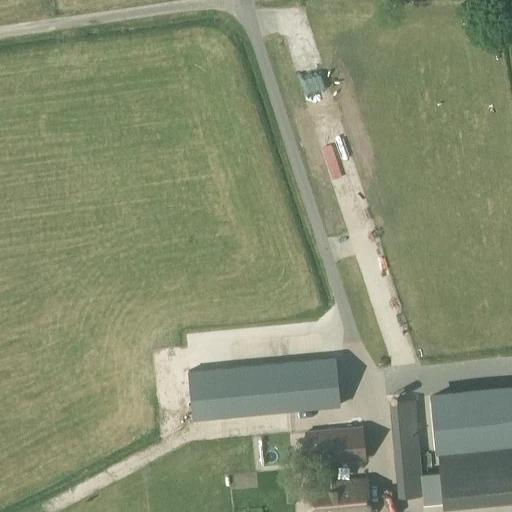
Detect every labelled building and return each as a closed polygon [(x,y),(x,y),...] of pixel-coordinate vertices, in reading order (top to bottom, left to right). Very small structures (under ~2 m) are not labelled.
[(192,419),(340,405),(335,356),(187,370),(192,419)] [(435,452),(511,444),(511,383),(429,392),(435,452)] [(421,495),(423,495),(421,474),(414,398),(389,401),(398,497),(421,495)] [(329,463),(365,459),(362,426),(305,431),(307,463),(308,462),(310,484),(305,484),(306,511),(369,511),(366,478),(331,482),(329,463)] [(439,473),(421,474),(423,495),(421,495),(422,504),(442,502),(511,496),(511,448),(438,455),(439,473)] [(228,503),(228,511),(254,511),(255,502),(228,503)]
